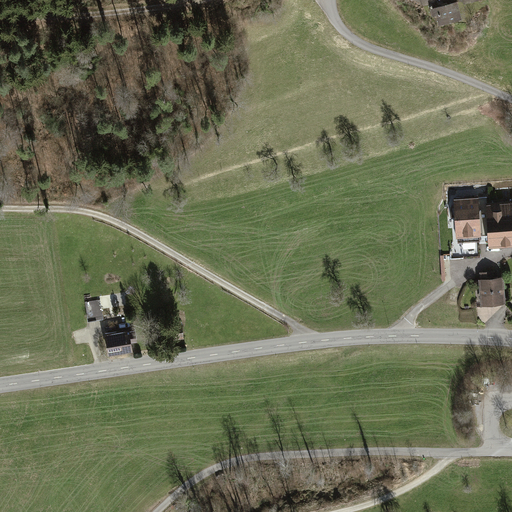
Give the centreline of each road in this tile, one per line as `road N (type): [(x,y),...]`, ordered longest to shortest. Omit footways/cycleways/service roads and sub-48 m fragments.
road 1 (tertiary): [(0,385),(309,341),(511,338)]
road 2 (unclassified): [(161,511),(203,477),(244,460),(511,448)]
road 3 (track): [(0,207),(88,212),(119,224),(300,328),(309,341)]
road 4 (unclassified): [(511,101),(371,50),(345,33),(329,0)]
road 5 (track): [(0,12),(149,11),(201,0)]
